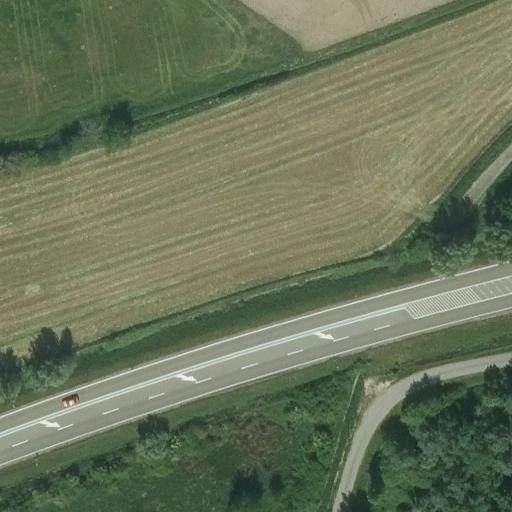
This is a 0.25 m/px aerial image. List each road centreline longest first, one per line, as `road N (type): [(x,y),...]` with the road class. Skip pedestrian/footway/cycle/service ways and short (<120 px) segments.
road 1 (trunk): [(511,267),(302,323),(0,425)]
road 2 (trunk): [(0,453),(150,397),(511,300)]
road 3 (unclassified): [(511,360),(406,387),(371,420),(337,511)]
